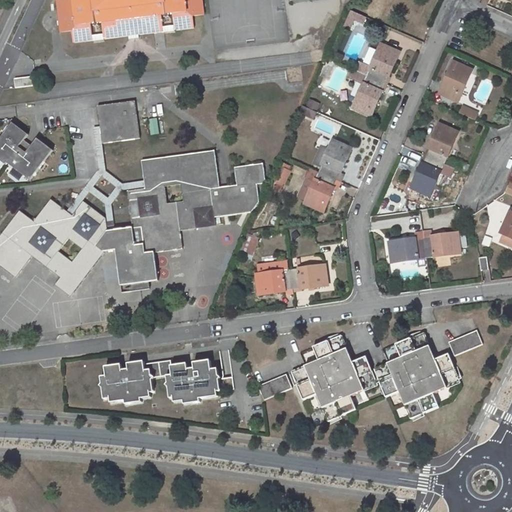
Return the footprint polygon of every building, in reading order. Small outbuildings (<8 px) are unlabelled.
[(57,0),(60,32),(72,31),(74,43),(193,28),(192,16),(204,15),(202,0),(57,0)] [(351,19),(360,22),(363,15),(351,10),(344,25),(348,27),(351,19)] [(360,62),(356,71),(385,84),(388,76),(389,77),(400,53),(381,44),(378,51),(371,68),(363,64),(360,62)] [(371,47),(363,64),(371,68),(378,51),(371,47)] [(444,86),(441,95),(458,102),(472,70),(454,62),(443,86),(444,86)] [(353,70),(350,77),(364,83),(353,108),(372,116),(383,92),(381,92),(385,84),(356,71),(353,70)] [(36,76),(15,79),(16,88),(37,85),(36,76)] [(464,100),(459,114),(477,121),(482,108),(464,100)] [(136,101),(98,106),(103,144),(140,139),(136,101)] [(302,106),(299,113),(304,115),(307,108),(302,106)] [(307,108),(304,115),(313,119),(316,112),(307,108)] [(158,118),(150,119),(151,135),(160,134),(158,118)] [(31,146),(24,140),(29,135),(13,123),(0,139),(0,161),(5,165),(8,163),(30,180),(53,150),(37,138),(31,146)] [(431,149),(427,156),(444,164),(459,132),(440,124),(429,148),(431,149)] [(319,172),(337,180),(340,172),(341,173),(352,149),(333,141),(329,150),(322,147),(316,162),(323,164),(319,172)] [(0,265),(16,278),(33,257),(61,278),(55,285),(71,297),(105,252),(116,250),(122,286),(149,282),(159,281),(155,252),(183,249),(180,231),(178,212),(213,207),(215,218),(252,212),(260,202),(257,185),(266,183),(263,164),(235,167),(238,186),(220,188),(215,151),(142,161),(146,189),(128,192),(134,228),(108,232),(106,218),(84,201),(73,215),(51,199),(34,222),(20,211),(0,237),(0,265)] [(422,164),(412,188),(430,196),(441,172),(451,176),(455,168),(444,164),(427,156),(423,164),(422,164)] [(281,167),(275,182),(286,186),(292,172),(281,167)] [(213,207),(178,212),(180,231),(216,226),(215,218),(213,207)] [(511,212),(501,234),(503,235),(500,242),(511,247),(511,212)] [(432,237),(424,238),(426,257),(435,256),(435,258),(462,254),(461,252),(469,251),(466,237),(459,238),(459,233),(432,237)] [(416,239),(389,243),(392,263),(418,260),(419,266),(425,265),(424,258),(426,257),(424,238),(416,239)] [(487,257),(480,258),(481,270),(489,269),(487,257)] [(326,265),(291,270),(294,289),(302,288),(303,289),(329,285),(326,265)] [(286,291),(286,290),(294,289),(291,270),(256,275),(259,295),(286,291)] [(149,282),(122,286),(123,293),(150,289),(149,282)] [(478,330),(449,342),(455,356),(484,344),(478,330)] [(440,407),(434,394),(461,382),(453,364),(440,370),(436,360),(425,333),(397,345),(402,358),(375,369),(387,397),(400,392),(411,419),(440,407)] [(357,410),(351,397),(378,385),(371,367),(357,373),(353,363),(343,336),(315,348),(320,361),(293,372),(304,399),(317,394),(329,422),(357,410)] [(449,355),(436,360),(440,370),(453,364),(449,355)] [(367,357),(353,363),(357,373),(371,367),(367,357)] [(154,392),(153,380),(155,377),(167,376),(168,383),(166,385),(169,387),(170,399),(174,398),(174,402),(184,401),(184,405),(201,403),(200,399),(218,397),(217,392),(221,392),(234,390),(233,377),(223,378),(219,375),(218,369),(212,369),(211,360),(194,363),(195,368),(188,369),(188,363),(172,366),(171,360),(145,364),(145,362),(128,364),(129,369),(123,370),(122,365),(106,367),(107,376),(101,377),(103,384),(101,386),(103,388),(105,399),(111,398),(111,403),(126,401),(126,404),(142,402),(142,399),(152,397),(151,393),(154,392)] [(287,375),(258,386),(264,400),(293,388),(287,375)]
